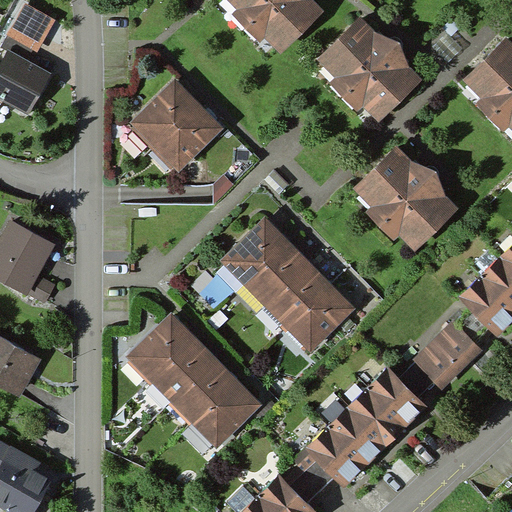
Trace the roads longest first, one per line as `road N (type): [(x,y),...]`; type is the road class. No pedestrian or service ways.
road 1 (residential): [(87,511),(89,188)]
road 2 (residential): [(79,0),(89,188)]
road 3 (residential): [(397,511),(511,405)]
